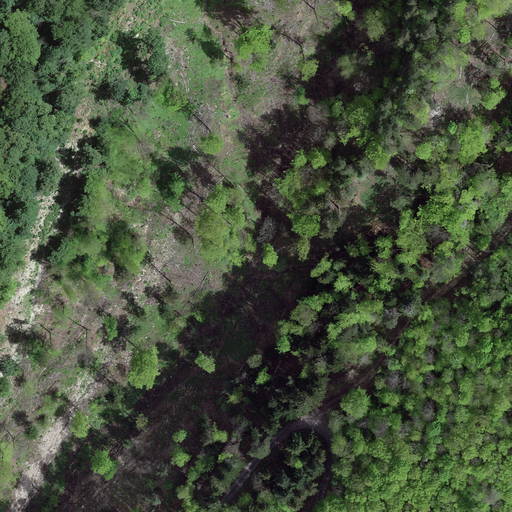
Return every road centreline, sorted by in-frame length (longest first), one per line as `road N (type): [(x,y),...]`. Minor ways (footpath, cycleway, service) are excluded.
road 1 (track): [(160,203),(122,280),(0,431)]
road 2 (unclassified): [(314,511),(332,440),(313,420),(294,424),(265,449),(218,511)]
